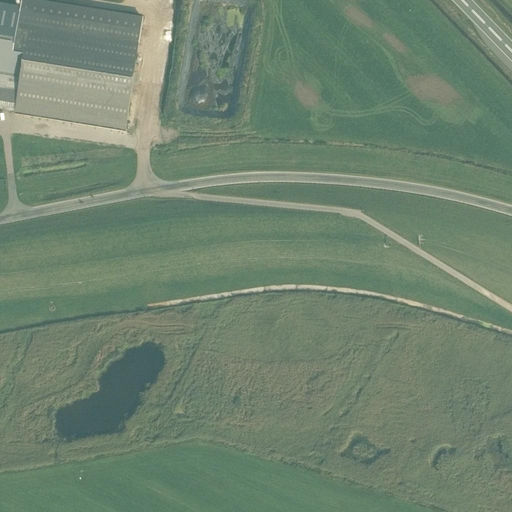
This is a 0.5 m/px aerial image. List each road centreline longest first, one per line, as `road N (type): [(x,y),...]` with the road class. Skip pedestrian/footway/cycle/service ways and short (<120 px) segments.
road 1 (track): [(148,306),(306,287),(381,296),(511,333)]
road 2 (unclassified): [(511,211),(341,180),(252,177),(147,191)]
road 3 (unclassified): [(0,219),(147,191)]
